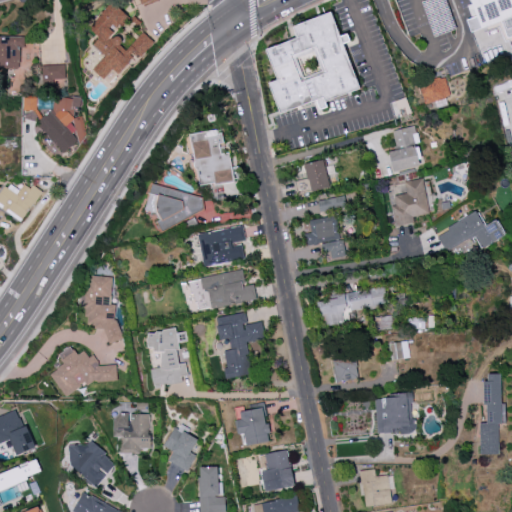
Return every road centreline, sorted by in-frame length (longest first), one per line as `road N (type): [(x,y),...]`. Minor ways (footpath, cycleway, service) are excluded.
road 1 (tertiary): [(236,24),(330,511)]
road 2 (primary): [(0,331),(156,104)]
